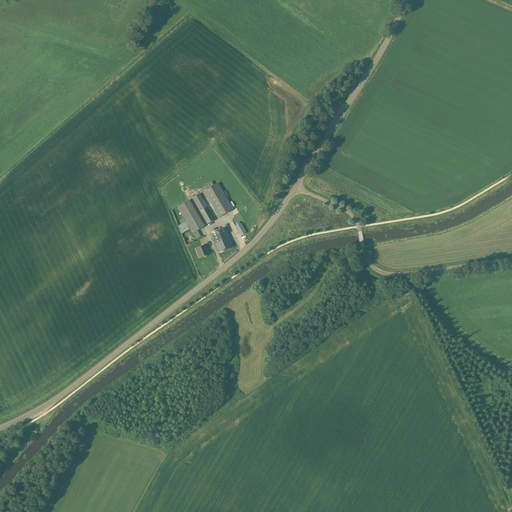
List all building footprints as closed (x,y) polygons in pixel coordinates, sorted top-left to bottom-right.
[(233,210),(218,183),(204,191),(219,218),(233,210)] [(200,194),(192,198),(207,225),(215,220),(200,194)] [(201,236),(197,231),(205,226),(189,200),(177,207),(192,234),(193,233),(196,239),(201,236)] [(240,235),(247,232),(241,222),(235,225),(240,235)] [(225,228),(212,233),(220,253),(233,247),(225,228)] [(196,249),(199,258),(209,254),(206,245),(196,249)]
